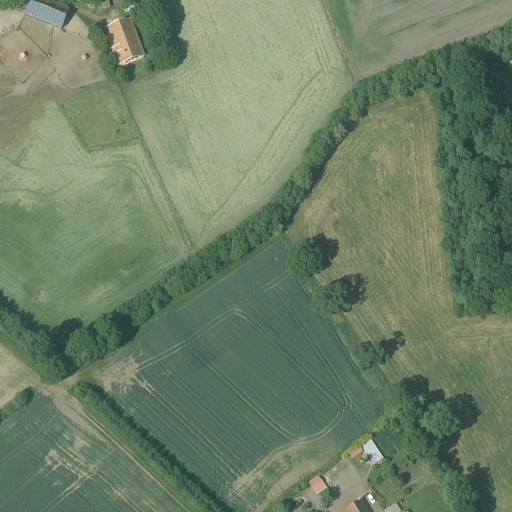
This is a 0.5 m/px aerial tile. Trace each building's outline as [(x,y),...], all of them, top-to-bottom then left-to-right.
[(48,0),(34,0),(28,21),(70,35),(78,10),(48,0)] [(146,60),(132,24),(107,33),(121,70),(146,60)] [(504,66),(488,71),(491,80),(507,75),(504,66)] [(501,113),(486,116),(489,131),(504,128),(501,113)] [(326,488),(318,477),(308,484),(316,495),(326,488)] [(366,511),(361,503),(346,511),(366,511)]
